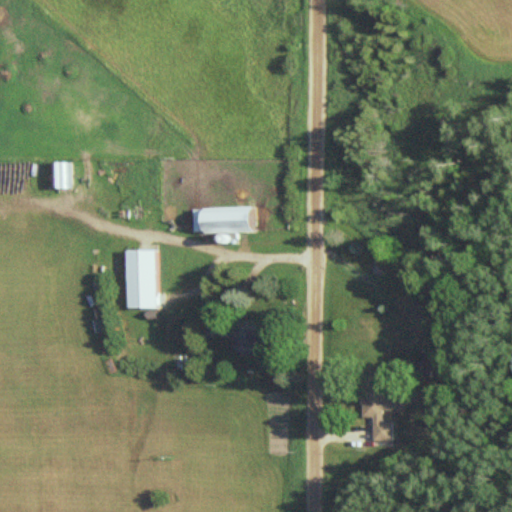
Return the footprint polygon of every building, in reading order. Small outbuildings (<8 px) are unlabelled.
[(56,189),(76,189),(76,162),(56,162),(56,189)] [(200,208),(200,233),(268,232),(268,207),(200,208)] [(164,250),(133,250),(133,308),(164,308),(164,250)] [(205,336),(227,336),(227,312),(205,312),(205,336)] [(267,350),(267,330),(239,330),(239,350),(267,350)] [(403,388),(370,388),(370,418),(383,418),(383,441),(402,441),(402,422),(393,422),(393,411),(404,411),(403,388)]
